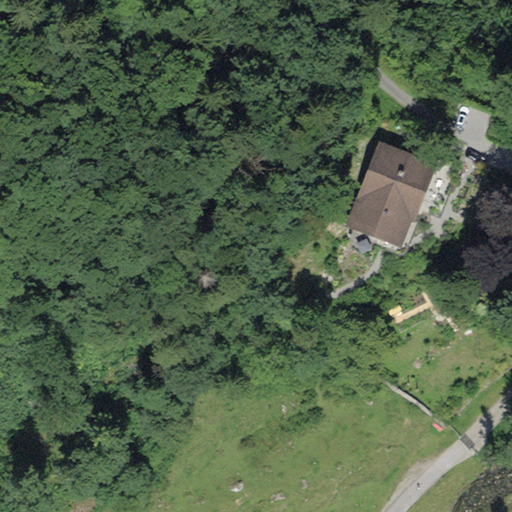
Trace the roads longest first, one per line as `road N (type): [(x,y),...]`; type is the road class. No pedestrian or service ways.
road 1 (track): [(332,0),(384,83),(465,141),(475,166),(444,232),(420,246)]
road 2 (track): [(397,511),(511,399)]
